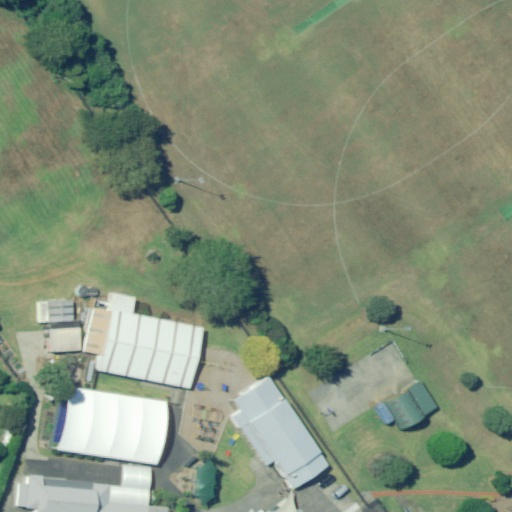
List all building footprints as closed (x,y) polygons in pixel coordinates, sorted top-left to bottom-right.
[(188,391),(200,332),(129,318),(132,301),(112,297),(108,315),(92,312),(84,354),(100,357),(97,373),(188,391)] [(47,300),(48,320),(73,319),(72,299),(47,300)] [(78,330),(49,332),(50,353),(80,352),(78,330)] [(90,380),(94,361),(90,360),(86,380),(90,380)] [(309,476),(326,465),(314,447),(316,445),(296,416),(294,418),(266,376),(232,399),(239,410),(231,415),(257,453),(264,464),(269,462),(273,459),(290,485),(292,488),(309,476)] [(382,402),(399,428),(434,406),(417,379),(382,402)] [(6,428),(2,441),(7,442),(11,430),(6,428)] [(163,511),(164,507),(106,502),(107,485),(91,483),(91,482),(38,477),(38,475),(25,474),(24,484),(17,483),(14,505),(22,506),(22,508),(33,508),(32,511),(163,511)]
